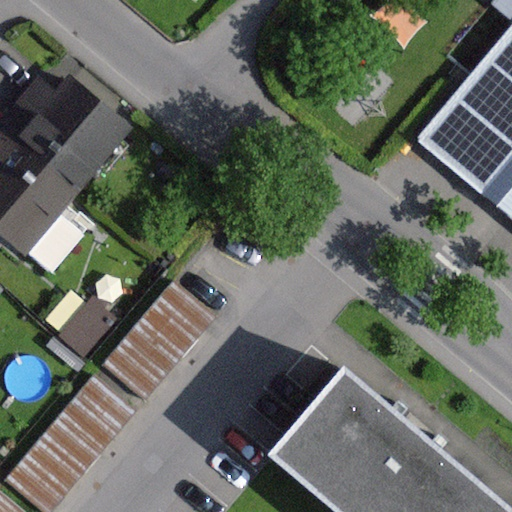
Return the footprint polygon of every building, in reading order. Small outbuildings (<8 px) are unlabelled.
[(511,11),(511,29),(423,134),(511,209),(511,0),(500,0),(500,1),(511,11)] [(43,80),(5,126),(80,188),(133,125),(74,76),(60,93),(43,80)] [(62,210),(80,188),(5,126),(0,121),(0,222),(56,269),(88,231),(62,210)] [(224,314),(182,279),(113,361),(155,396),(224,314)] [(124,317),(99,296),(68,333),(93,353),(124,317)] [(511,511),(511,500),(352,365),(276,453),(345,511),(511,511)] [(56,511),(145,408),(102,372),(14,477),(55,511),(56,511)] [(0,511),(34,511),(5,487),(0,492),(0,511)]
